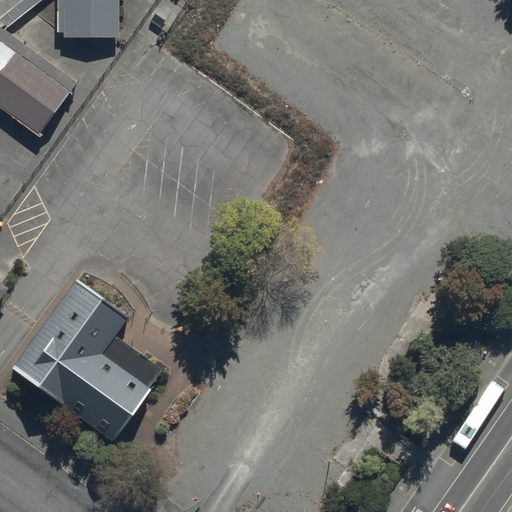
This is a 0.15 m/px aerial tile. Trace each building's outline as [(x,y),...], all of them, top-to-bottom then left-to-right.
[(59,0),(61,41),(126,39),(124,0),(59,0)] [(482,0),(395,0),(382,20),(440,61),(482,0)] [(0,108),(33,132),(71,79),(0,28),(0,108)] [(411,116),(402,110),(375,149),(403,169),(420,144),(401,130),(411,116)] [(360,171),(312,135),(254,214),(287,240),(328,186),(343,197),(360,171)] [(479,168),(462,155),(428,203),(511,262),(511,189),(491,174),(496,167),(485,159),(479,168)] [(362,217),(352,232),(380,251),(390,237),(362,217)] [(415,306),(362,269),(335,305),(298,281),(273,317),(311,344),(308,348),(359,384),(415,306)] [(128,319),(75,281),(11,370),(111,442),(148,392),(100,357),(128,319)]
